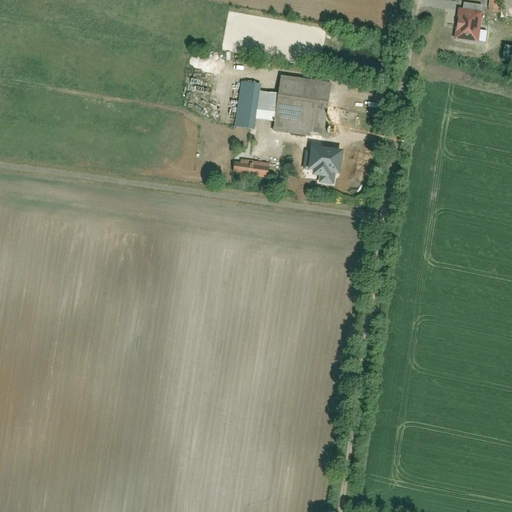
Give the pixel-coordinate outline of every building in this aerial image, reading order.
[(488,0),(487,9),(501,12),(503,0),(488,0)] [(478,30),(480,15),(459,12),(456,39),(485,43),(487,32),(478,30)] [(499,61),(511,63),(511,48),(501,46),(499,61)] [(241,82),(234,128),(310,140),(304,177),(329,180),(333,158),(322,157),(333,85),(281,77),(278,96),(261,93),(262,85),(241,82)] [(235,159),(232,181),(268,185),(270,164),(235,159)] [(351,166),(341,169),(347,183),(357,180),(351,166)]
